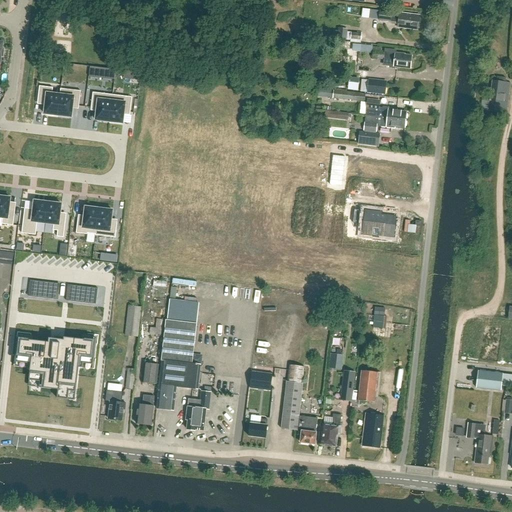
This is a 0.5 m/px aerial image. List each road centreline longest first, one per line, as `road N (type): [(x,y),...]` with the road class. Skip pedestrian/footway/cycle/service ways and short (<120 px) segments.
road 1 (unclassified): [(398,479),(455,0)]
road 2 (residential): [(440,484),(460,324),(495,303),(500,286),(499,187),(511,97)]
road 3 (tertiary): [(398,479),(0,438)]
road 4 (residential): [(0,168),(98,180),(111,177),(118,157),(111,141),(0,120)]
